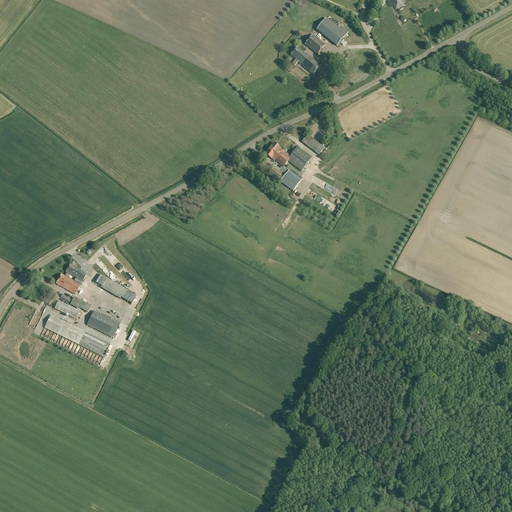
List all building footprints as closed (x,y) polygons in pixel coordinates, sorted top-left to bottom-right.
[(396,10),(404,5),(400,0),(391,0),(390,1),(396,10)] [(338,29),(329,39),(337,46),(346,36),(338,29)] [(317,55),(325,45),(313,35),(305,45),(317,55)] [(304,54),(297,48),(291,55),(298,61),(297,62),(313,75),(321,66),(305,53),(304,54)] [(334,82),(339,69),(333,67),(329,80),(334,82)] [(308,135),(302,143),(319,156),(325,148),(308,135)] [(339,143),(323,164),(327,167),(333,159),(339,163),(345,155),(345,156),(349,150),(339,143)] [(283,167),(288,161),(302,172),(312,159),(298,147),(291,156),(283,150),(282,150),(280,149),(280,148),(274,144),(266,154),(271,159),(272,158),(283,167)] [(285,176),(274,168),(268,174),(272,177),(272,176),(280,182),(293,192),(302,180),(289,170),(285,176)] [(75,295),(87,274),(70,264),(66,273),(67,273),(65,276),(61,274),(56,284),(75,295)] [(70,304),(87,312),(90,306),(74,297),(73,299),(68,297),(67,297),(63,295),(60,298),(70,303),(70,304)] [(82,323),(87,313),(80,310),(79,311),(67,306),(68,304),(65,302),(65,304),(58,301),(54,309),(82,323)] [(99,312),(107,317),(111,311),(103,306),(99,312)] [(120,325),(94,311),(87,325),(113,338),(120,325)] [(70,325),(51,315),(44,328),(79,345),(86,330),(75,324),(72,322),(70,325)]
